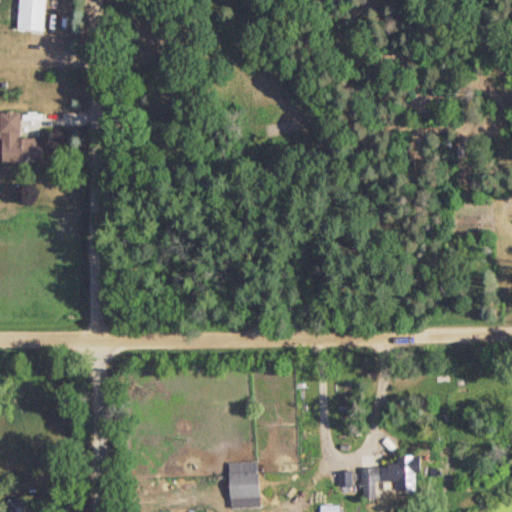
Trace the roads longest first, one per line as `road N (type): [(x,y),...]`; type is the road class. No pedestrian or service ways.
road 1 (residential): [(0,334),(511,322)]
road 2 (residential): [(93,511),(89,0)]
